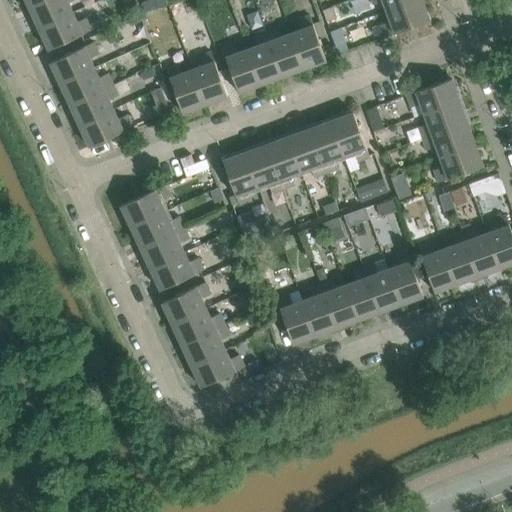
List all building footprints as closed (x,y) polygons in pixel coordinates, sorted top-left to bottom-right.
[(23,0),(27,8),(44,0),(23,0)] [(33,15),(39,28),(73,12),(69,2),(73,0),(44,0),(27,8),(31,16),(33,15)] [(371,0),(373,4),(382,1),(386,11),(416,0),(371,0)] [(390,20),(380,24),(385,36),(396,32),(430,20),(422,0),(416,0),(386,11),(390,20)] [(331,5),(322,8),(326,20),(336,16),(331,5)] [(73,12),(39,28),(49,50),(92,29),(87,17),(77,21),(73,12)] [(301,29),(291,32),(304,68),(326,60),(309,15),(297,20),(301,29)] [(291,73),(304,68),(291,32),(281,36),(277,27),(266,31),(283,78),(291,75),(291,73)] [(258,45),(247,49),(260,84),(274,79),(274,81),(283,78),(266,31),(254,35),(258,45)] [(50,62),(60,83),(94,67),(90,58),(99,54),(93,42),(50,62)] [(239,92),(260,84),(247,49),(238,52),(234,43),(222,47),(239,92)] [(202,65),(192,69),(205,104),(227,96),(211,51),(198,56),(202,65)] [(183,112),(205,104),(192,69),(182,72),(179,63),(166,67),(183,112)] [(99,77),(94,67),(60,83),(66,96),(64,97),(68,105),(113,84),(108,73),(99,77)] [(150,67),(141,70),(144,77),(153,74),(150,67)] [(417,91),(406,95),(411,107),(420,104),(424,113),(459,100),(451,78),(417,91)] [(73,112),(79,125),(114,109),(109,99),(118,95),(113,84),(68,105),(72,113),(73,112)] [(464,113),(459,100),(424,113),(427,123),(418,127),(422,138),(469,121),(466,113),(464,113)] [(379,116),(375,106),(363,110),(367,121),(379,116)] [(118,118),(114,109),(79,125),(89,146),(133,126),(127,114),(118,118)] [(353,112),(331,120),(344,155),(355,152),(358,161),(369,157),(353,112)] [(317,123),(309,126),(326,173),(337,169),(334,159),(344,155),(331,120),(318,125),(317,123)] [(472,130),(469,121),(422,138),(426,150),(436,146),(439,156),(475,143),(470,130),(472,130)] [(301,131),(288,136),(301,171),(310,168),(314,177),(326,173),(309,126),(300,129),(301,131)] [(386,135),(378,138),(382,149),(390,145),(386,135)] [(274,139),(266,142),(283,189),(294,184),(291,175),(301,171),(288,136),(275,141),(274,139)] [(245,152),(258,187),(268,183),(271,193),(283,189),(266,142),(258,145),(258,147),(245,152)] [(483,166),(475,143),(439,156),(443,166),(434,170),(438,182),(483,166)] [(245,152),(223,160),(239,205),(252,200),(248,191),(258,187),(245,152)] [(214,178),(211,170),(200,175),(203,183),(214,178)] [(485,192),(481,179),(468,184),(473,196),(485,192)] [(376,196),(387,193),(383,182),(372,186),(376,196)] [(131,226),(165,210),(161,201),(170,197),(164,185),(121,205),(131,226)] [(463,186),(451,190),(456,204),(468,200),(463,186)] [(214,204),(223,200),(219,189),(209,193),(214,204)] [(393,196),(377,202),(381,214),(397,208),(393,196)] [(368,206),(345,214),(349,225),(372,217),(368,206)] [(253,208),(239,213),(250,243),(277,233),(269,211),(256,216),(253,208)] [(165,210),(131,226),(137,239),(135,240),(139,248),(184,227),(179,216),(170,220),(165,210)] [(511,232),(505,215),(493,219),(496,229),(487,232),(500,268),(511,263),(511,232)] [(339,216),(323,222),(326,230),(343,224),(339,216)] [(184,227),(139,248),(143,256),(144,255),(150,268),(185,252),(180,242),(189,238),(184,227)] [(487,273),(500,268),(487,232),(477,236),(473,227),(462,231),(479,277),(487,274),(487,273)] [(479,277),(462,231),(450,235),(454,244),(443,248),(456,284),(470,279),(470,280),(479,277)] [(242,237),(231,243),(236,254),(247,249),(242,237)] [(442,289),(456,284),(443,248),(434,251),(430,242),(418,247),(434,292),(442,289)] [(388,268),(396,289),(401,304),(423,296),(407,251),(394,255),(398,265),(388,268)] [(185,252),(150,268),(160,289),(204,269),(198,257),(189,261),(185,252)] [(401,304),(396,289),(388,268),(378,272),(375,263),(363,267),(380,313),(388,310),(388,309),(401,304)] [(345,284),(347,289),(358,320),(371,315),(372,316),(380,313),(363,267),(352,271),(355,280),(345,284)] [(358,320),(347,289),(345,284),(335,288),(332,278),(320,283),(337,329),(346,326),(345,324),(358,320)] [(205,282),(190,289),(162,302),(171,323),(206,307),(202,298),(211,294),(208,289),(205,282)] [(312,296),(302,300),(315,335),(328,330),(329,332),(337,329),(320,283),(309,287),(310,289),(312,296)] [(293,343),(315,335),(302,300),(292,303),(289,294),(277,298),(293,343)] [(180,345),(225,324),(220,314),(220,313),(210,317),(206,307),(171,323),(178,336),(176,337),(180,345)] [(228,310),(220,314),(225,324),(233,320),(228,310)] [(185,352),(191,365),(225,349),(221,339),(230,335),(225,324),(180,345),(184,353),(185,352)] [(244,366),(239,354),(230,358),(225,349),(191,365),(201,386),(244,366)] [(257,360),(248,364),(251,372),(260,368),(257,360)]
